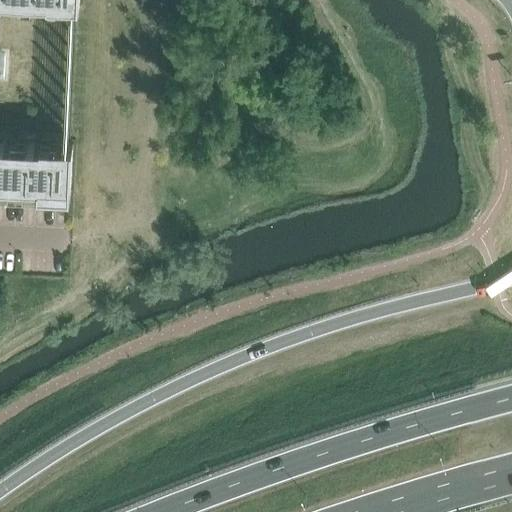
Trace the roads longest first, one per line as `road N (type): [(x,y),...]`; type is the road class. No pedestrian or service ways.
road 1 (trunk): [(496,285),(322,330),(191,380),(93,430),(0,492)]
road 2 (trunk): [(511,399),(323,453),(167,511)]
road 3 (trunk): [(383,511),(511,474)]
